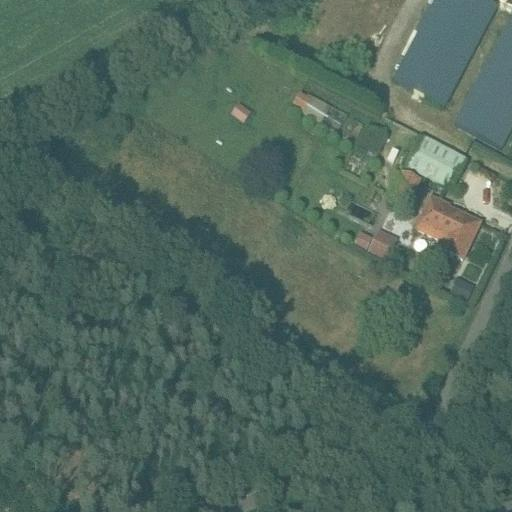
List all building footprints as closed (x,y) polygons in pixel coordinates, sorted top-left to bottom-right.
[(480,0),(437,0),(394,82),(426,99),(443,109),(496,8),(480,0)] [(511,20),(457,126),(501,149),(511,126),(511,20)] [(368,129),(359,147),(377,156),(386,138),(368,129)] [(465,161),(447,152),(422,139),(406,169),(450,191),(465,161)] [(391,203),(409,211),(421,182),(402,174),(391,203)] [(416,230),(415,232),(428,238),(444,245),(441,252),(462,262),(479,226),(448,210),(449,208),(431,199),(419,223),(416,230)] [(355,246),(386,261),(396,240),(378,232),(374,239),(361,233),(355,246)]
